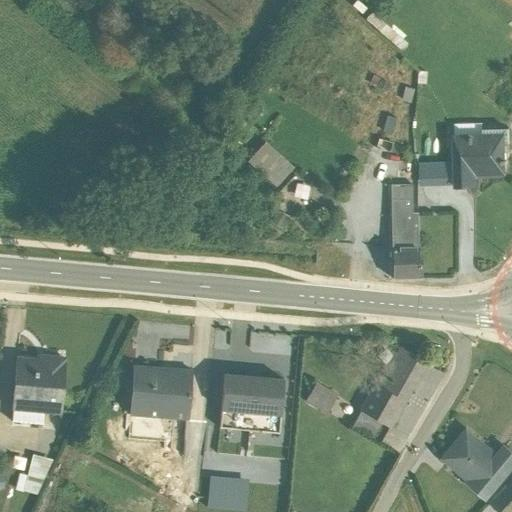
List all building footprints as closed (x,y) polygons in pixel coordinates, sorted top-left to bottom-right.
[(388,85),(372,76),(368,84),(384,92),(388,85)] [(390,135),(395,120),(384,117),(380,132),(390,135)] [(438,166),(439,182),(455,181),(455,186),(473,186),(473,174),(502,173),(502,144),(508,144),(508,130),(482,131),(481,124),(452,125),(453,135),(451,135),(452,165),(438,166)] [(292,168),(264,142),(247,160),(276,186),(292,168)] [(391,279),(420,279),(417,213),(412,213),(411,186),(390,186),(391,279)] [(381,367),(357,410),(359,411),(350,427),(371,439),(380,423),(389,428),(426,365),(398,349),(386,369),(381,367)] [(16,360),(10,423),(40,425),(42,414),(58,415),(63,360),(45,359),(44,366),(36,365),(36,362),(16,360)] [(132,366),(129,416),(185,421),(189,371),(170,369),(132,366)] [(220,372),(216,430),(277,434),(281,376),(220,372)] [(336,395),(316,383),(304,403),(325,415),(336,395)] [(466,432),(443,459),(467,479),(463,483),(483,500),(511,466),(511,454),(504,448),(495,457),(466,432)] [(17,474),(13,490),(34,495),(50,461),(31,456),(26,476),(17,474)] [(210,479),(207,508),(242,511),(244,511),(247,483),(210,479)] [(511,511),(511,500),(500,511),(511,511)]
